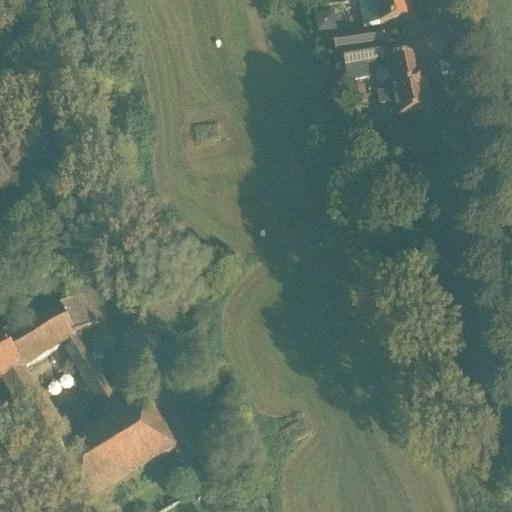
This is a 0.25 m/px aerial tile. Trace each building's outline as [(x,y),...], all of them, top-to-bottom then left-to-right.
[(411,20),(406,0),(370,0),(357,3),(362,29),(379,26),(379,27),(411,20)] [(331,13),(310,16),(313,35),(334,32),(331,13)] [(331,42),(335,57),(342,55),(384,46),(380,31),(331,42)] [(384,46),(342,55),(349,84),(370,79),(367,67),(387,63),(384,46)] [(391,91),(426,84),(424,76),(423,76),(420,59),(386,66),(391,91)] [(426,84),(391,91),(374,95),(377,109),(394,106),(397,120),(431,112),(427,95),(428,95),(426,84)] [(352,100),(366,97),(364,88),(350,91),(352,100)] [(366,97),(352,100),(354,110),(368,107),(366,97)] [(398,123),(370,130),(376,157),(405,150),(398,123)] [(399,203),(396,190),(394,175),(373,179),(379,207),(399,203)] [(173,452),(176,450),(146,401),(144,401),(124,414),(94,364),(79,339),(98,328),(81,298),(3,342),(0,336),(0,386),(3,384),(80,509),(83,507),(82,507),(173,452)]
